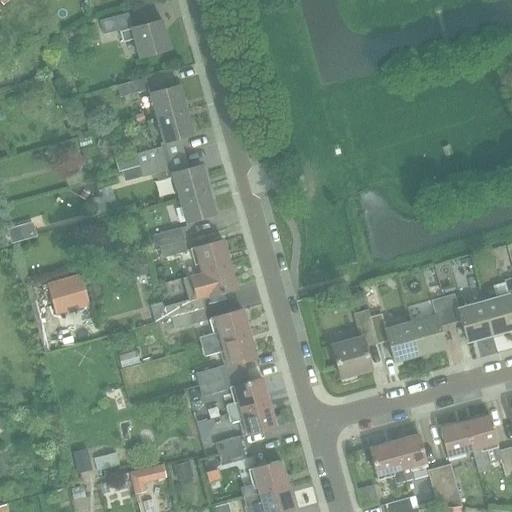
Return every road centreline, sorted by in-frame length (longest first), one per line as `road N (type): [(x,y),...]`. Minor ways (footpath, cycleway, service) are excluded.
road 1 (residential): [(315,420),(195,0)]
road 2 (residential): [(315,420),(511,367)]
